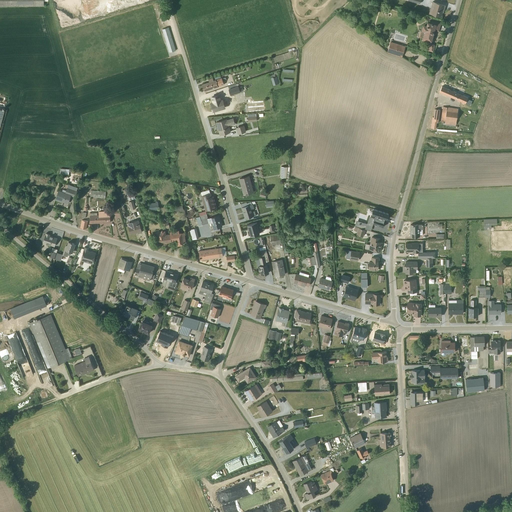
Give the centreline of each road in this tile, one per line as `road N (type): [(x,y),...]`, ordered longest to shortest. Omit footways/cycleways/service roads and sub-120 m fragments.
road 1 (residential): [(459,0),(394,236),(392,321)]
road 2 (residential): [(167,0),(248,281)]
road 3 (residential): [(0,204),(248,281)]
road 4 (track): [(0,224),(161,366)]
road 5 (residential): [(400,329),(404,511)]
road 6 (unclassified): [(54,399),(161,366),(216,373)]
road 7 (residential): [(216,373),(263,439),(300,511)]
road 8 (residential): [(248,281),(392,321)]
